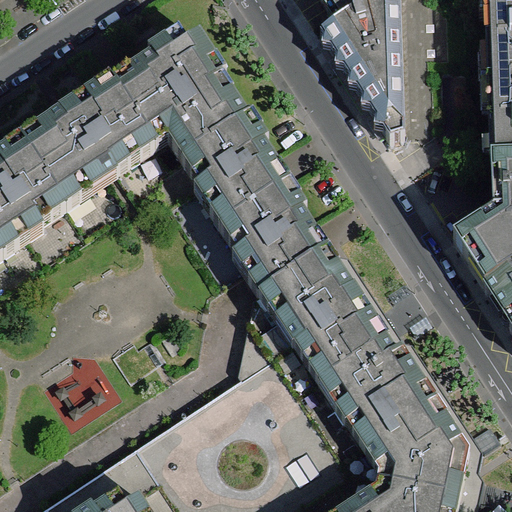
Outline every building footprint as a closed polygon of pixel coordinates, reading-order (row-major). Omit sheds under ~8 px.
[(321,0),(340,29),(383,0),(321,0)] [(401,0),(383,0),(340,29),(322,42),(325,47),(323,56),(332,58),(338,67),(336,76),(345,78),(351,88),(349,96),(358,98),(364,108),(362,116),(371,118),(377,128),(375,136),(384,138),(392,148),(407,144),(401,0)] [(401,0),(407,144),(419,142),(422,147),(434,139),(432,77),(428,77),(428,64),(449,63),(447,18),(431,0),(401,0)] [(511,0),(488,0),(488,8),(511,7),(511,0)] [(487,23),(489,86),(511,85),(511,7),(488,8),(482,10),(487,23)] [(182,168),(250,124),(224,84),(227,81),(202,43),(188,51),(181,39),(148,60),(152,65),(113,90),(157,155),(169,147),(182,168)] [(157,155),(113,90),(110,84),(20,144),(68,216),(157,155)] [(492,165),(511,164),(511,85),(489,86),(492,165)] [(221,236),(293,188),(250,124),(182,168),(200,193),(195,196),(221,236)] [(68,216),(20,144),(0,157),(0,254),(6,263),(46,238),(43,233),(68,216)] [(455,245),(486,295),(511,278),(511,164),(492,165),(494,219),(455,245)] [(252,290),(260,303),(330,257),(322,245),(304,219),(310,216),(293,188),(221,236),(238,261),(234,263),(252,290)] [(291,349),(321,393),(389,348),(330,257),(260,303),(291,349)] [(511,278),(486,295),(511,334),(511,278)] [(380,482),(379,489),(462,506),(472,460),(404,357),(397,361),(389,348),(321,393),(380,482)] [(51,511),(91,511),(92,511),(100,511),(119,500),(127,511),(130,511),(141,504),(146,511),(352,511),(378,495),(379,489),(380,482),(321,393),(291,349),(51,511)] [(378,495),(352,511),(460,511),(462,506),(379,489),(378,495)] [(146,511),(141,504),(130,511),(127,511),(119,500),(100,511),(92,511),(91,511),(146,511)]
